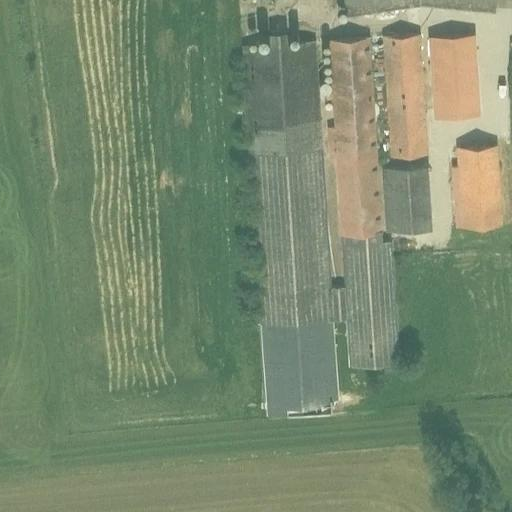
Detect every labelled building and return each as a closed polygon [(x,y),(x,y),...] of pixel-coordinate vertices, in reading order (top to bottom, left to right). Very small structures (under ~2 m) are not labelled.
[(345,0),(347,14),(421,3),(494,10),(495,0),(345,0)] [(271,44),(244,46),(269,415),(334,411),(333,398),(339,398),(333,320),(349,319),(353,366),(399,363),(391,241),(351,244),(350,234),(382,232),(369,37),(331,39),(337,127),(330,127),(332,159),(339,159),(348,286),(332,287),(315,41),(288,43),(287,31),(271,32),(271,44)] [(428,152),(420,33),(383,35),(392,155),(428,152)] [(435,116),(478,113),(473,33),(430,36),(435,116)] [(456,226),(503,223),(498,144),(457,146),(458,162),(452,163),(456,226)]
